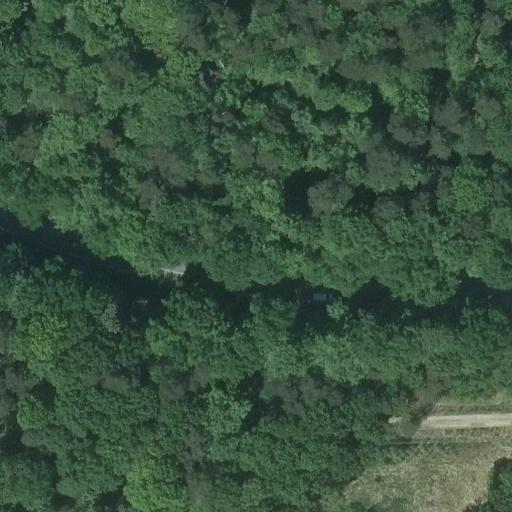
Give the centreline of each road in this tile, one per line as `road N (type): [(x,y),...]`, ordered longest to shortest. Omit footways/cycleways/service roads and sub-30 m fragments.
road 1 (tertiary): [(511,290),(342,293),(203,277),(58,240),(0,215)]
road 2 (track): [(511,417),(275,438),(231,430),(0,444)]
road 3 (track): [(170,0),(203,277)]
